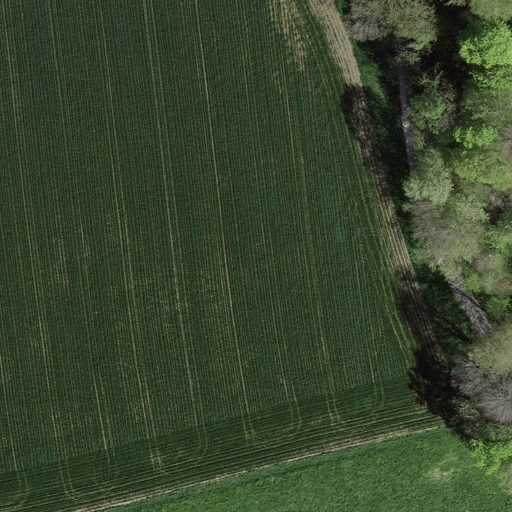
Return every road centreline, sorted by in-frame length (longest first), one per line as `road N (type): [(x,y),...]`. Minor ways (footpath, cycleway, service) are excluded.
road 1 (track): [(396,0),(419,202),(450,268)]
road 2 (track): [(450,268),(511,165)]
